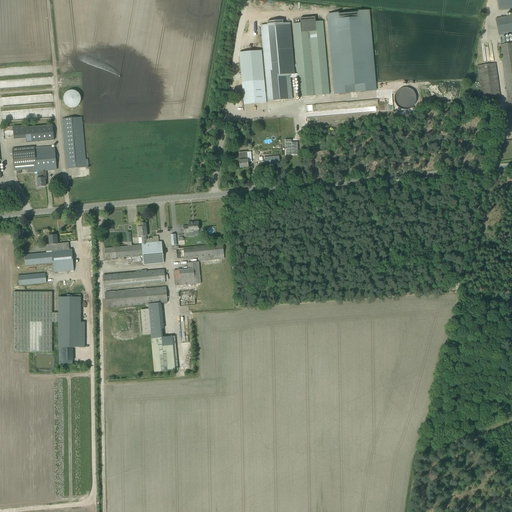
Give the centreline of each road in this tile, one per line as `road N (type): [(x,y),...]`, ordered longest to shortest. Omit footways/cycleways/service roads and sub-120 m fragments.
road 1 (unclassified): [(0,215),(511,165)]
road 2 (track): [(92,367),(89,500),(0,511)]
road 3 (track): [(103,511),(99,294)]
